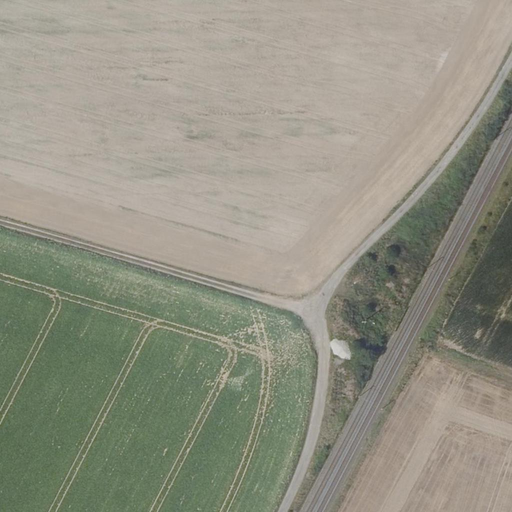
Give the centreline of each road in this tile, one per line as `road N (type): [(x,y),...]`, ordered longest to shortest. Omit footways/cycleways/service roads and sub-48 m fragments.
road 1 (track): [(0,222),(310,312),(325,345),(325,371),(302,476),(283,511)]
road 2 (track): [(310,312),(457,146),(511,61)]
